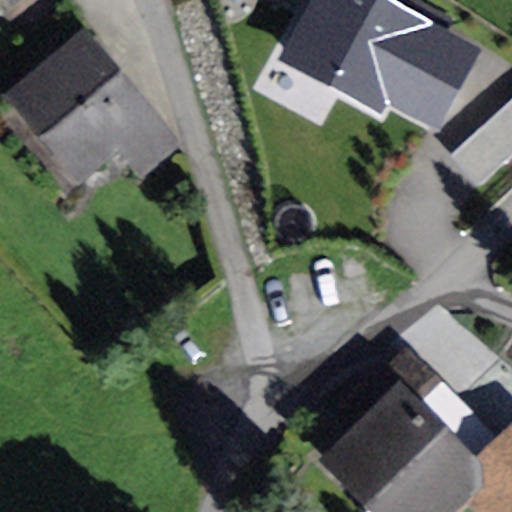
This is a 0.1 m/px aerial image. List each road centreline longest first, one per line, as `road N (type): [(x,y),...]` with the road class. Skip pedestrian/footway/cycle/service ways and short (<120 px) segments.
road 1 (residential): [(273,408),(150,0)]
road 2 (residential): [(273,408),(407,307),(511,213)]
